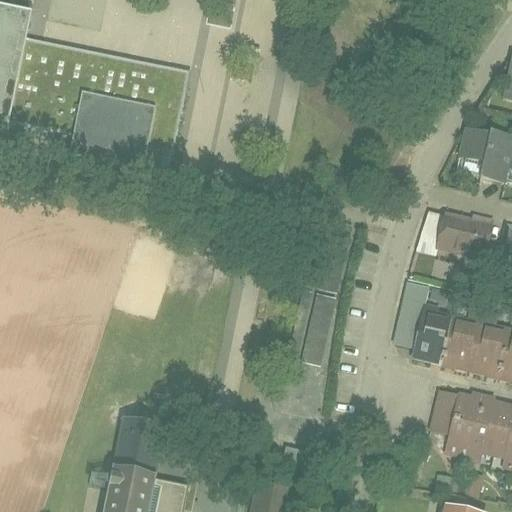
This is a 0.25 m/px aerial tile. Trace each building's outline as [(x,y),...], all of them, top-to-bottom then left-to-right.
[(57,0),(48,48),(24,44),(28,19),(0,13),(0,152),(2,153),(7,128),(73,141),(69,161),(140,175),(144,155),(171,160),(186,79),(187,76),(59,52),(69,0),(57,0)] [(511,54),(498,106),(511,108),(511,54)] [(511,133),(469,122),(461,155),(478,160),(473,181),(498,188),(504,166),(511,168),(511,133)] [(333,327),(350,227),(316,221),(304,292),(300,291),(294,330),(289,329),(283,363),(331,371),(338,328),(333,327)] [(445,227),(444,253),(491,254),(492,228),(445,227)] [(390,353),(511,379),(511,321),(410,299),(404,329),(394,327),(390,353)] [(511,476),(511,401),(446,387),(430,458),(511,476)] [(153,432),(122,425),(104,511),(146,511),(153,480),(143,478),(153,432)] [(466,477),(466,498),(479,498),(480,477),(466,477)]
